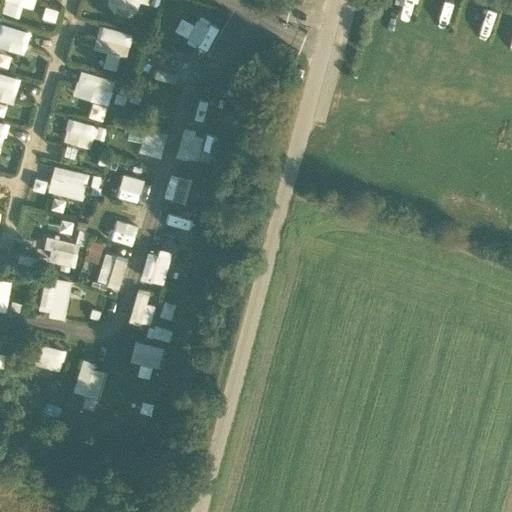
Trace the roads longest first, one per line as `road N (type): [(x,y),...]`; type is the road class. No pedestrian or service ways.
road 1 (unclassified): [(280,196),(197,511)]
road 2 (residential): [(335,0),(280,196)]
